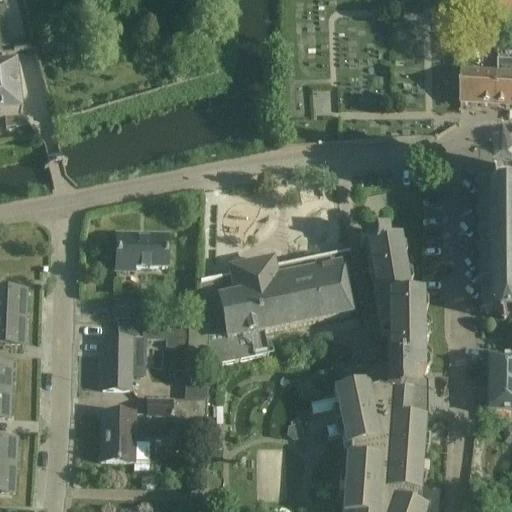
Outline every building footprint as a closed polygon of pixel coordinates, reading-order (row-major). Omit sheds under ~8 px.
[(511,0),(495,0),(496,12),(511,10),(511,0)] [(0,120),(4,120),(21,118),(16,68),(1,70),(0,64),(0,58),(9,57),(3,10),(0,9),(0,120)] [(484,35),(484,50),(498,50),(498,35),(484,35)] [(498,75),(496,109),(511,109),(511,62),(498,62),(498,75)] [(460,107),(496,109),(498,75),(461,73),(460,107)] [(21,118),(4,120),(5,130),(28,128),(21,118)] [(511,173),(501,174),(497,170),(494,172),(498,176),(498,186),(482,186),(479,184),(477,186),(480,188),(480,199),(476,199),(476,202),(480,202),(480,216),(476,216),(476,220),(480,220),(480,233),(476,233),(476,237),(480,237),(480,250),(476,250),(476,254),(480,254),(481,268),(477,268),(477,271),(481,271),(481,285),(477,285),(477,288),(481,288),(481,313),(480,314),(481,314),(482,313),(491,313),(493,316),(496,314),(503,321),(502,325),(505,326),(506,322),(511,322),(511,173)] [(411,285),(410,277),(405,274),(404,274),(401,260),(402,260),(406,254),(405,247),(399,243),(387,245),(385,236),(359,240),(360,250),(365,249),(380,342),(386,342),(386,366),(377,368),(379,376),(366,378),(364,367),(340,372),(345,394),(332,397),(345,454),(347,454),(348,463),(345,462),(344,478),(338,478),(336,505),(342,505),(341,511),(419,511),(420,500),(418,500),(419,484),(425,485),(426,470),(420,470),(421,456),(427,456),(428,442),(422,442),(424,424),(427,421),(433,421),(432,386),(429,386),(424,381),(427,377),(427,369),(423,364),(422,364),(422,350),(427,345),(427,338),(422,333),(421,333),(421,319),(422,319),(426,314),(426,306),(422,301),(407,302),(405,291),(408,291),(411,285)] [(134,239),(116,238),(116,270),(166,271),(167,239),(164,239),(164,243),(134,243),(134,239)] [(207,330),(207,337),(207,339),(207,371),(266,359),(262,339),(262,335),(349,317),(349,316),(337,260),(349,258),(348,256),(347,256),(273,271),(271,265),(229,274),(231,280),(199,286),(200,328),(207,330)] [(0,319),(24,321),(25,293),(0,292),(0,319)] [(142,306),(116,306),(115,322),(141,322),(142,306)] [(0,347),(23,348),(24,321),(0,319),(0,347)] [(103,342),(102,394),(122,394),(130,395),(131,379),(144,379),(145,368),(131,368),(131,343),(132,340),(143,341),(143,329),(144,327),(120,327),(119,342),(103,342)] [(168,330),(143,329),(143,341),(143,343),(168,344),(168,330)] [(511,361),(489,361),(489,392),(511,392),(511,361)] [(0,394),(9,394),(10,367),(0,366),(0,394)] [(511,392),(489,392),(489,425),(511,426),(511,417),(511,416),(511,392)] [(9,394),(0,394),(0,421),(8,422),(9,394)] [(167,403),(146,403),(146,421),(173,422),(173,427),(204,428),(204,404),(192,404),(167,403)] [(101,448),(100,466),(148,467),(148,447),(134,447),(135,417),(105,417),(104,448),(101,448)] [(288,430),(286,438),(293,444),(301,441),(303,433),(296,427),(288,430)] [(0,468),(14,470),(15,442),(0,441),(0,468)] [(0,496),(13,497),(14,470),(0,468),(0,496)]
